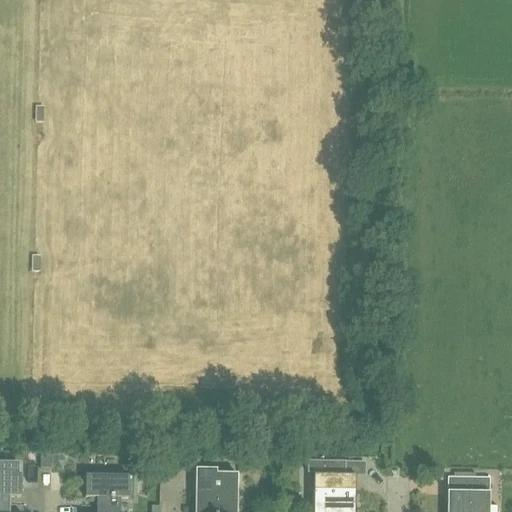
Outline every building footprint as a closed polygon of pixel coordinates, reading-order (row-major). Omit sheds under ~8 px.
[(61,457),(53,457),(53,470),(61,470),(61,457)] [(277,458),(277,470),(279,470),(289,461),(289,458),(277,458)] [(353,511),(354,492),(354,477),(343,476),(343,474),(344,474),(344,462),(306,462),(305,474),(306,474),(306,480),(306,483),(307,486),(309,489),(310,491),(311,492),(311,511),(353,511)] [(0,511),(6,511),(7,498),(19,498),(19,476),(16,476),(16,465),(8,465),(0,464),(0,511)] [(93,511),(118,511),(118,499),(131,499),(131,476),(111,476),(111,472),(94,471),(94,476),(83,476),(83,498),(94,498),(93,511)] [(194,474),(193,491),(193,511),(235,511),(236,475),(194,474)] [(446,511),(496,511),(496,505),(489,505),(489,478),(447,478),(468,478),(468,493),(447,493),(446,511)]
